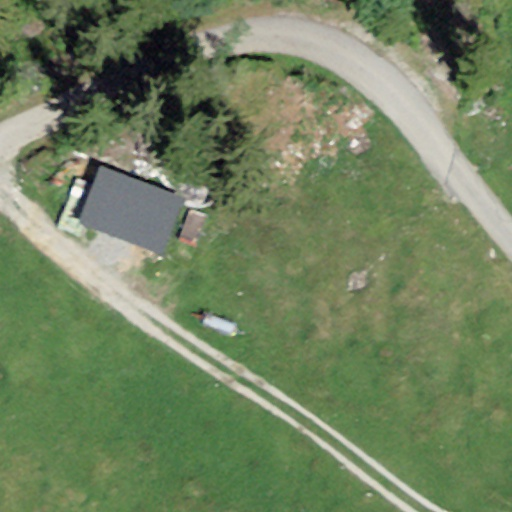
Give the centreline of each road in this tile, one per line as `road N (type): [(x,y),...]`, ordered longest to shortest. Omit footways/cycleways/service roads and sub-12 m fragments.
road 1 (unclassified): [(0,140),(175,55),(219,40),(285,33),(362,65),(511,234)]
road 2 (track): [(0,190),(142,312),(427,511)]
